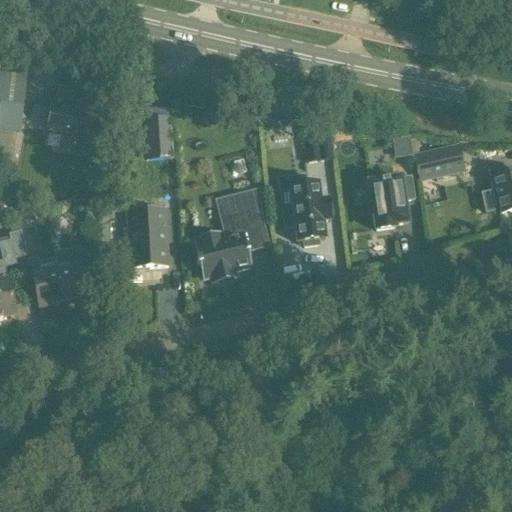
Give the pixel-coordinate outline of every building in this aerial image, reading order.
[(0,107),(21,110),(25,79),(0,75),(0,107)] [(51,108),(47,132),(72,136),(69,155),(97,160),(105,109),(96,107),(87,106),(78,104),(76,112),(51,108)] [(168,119),(144,120),(146,163),(170,161),(168,119)] [(329,132),(302,136),(306,165),(333,161),(329,132)] [(411,157),(408,139),(393,142),(395,160),(411,157)] [(420,183),(463,173),(458,150),(414,159),(420,183)] [(493,193),(481,196),(485,215),(501,212),(501,216),(511,213),(511,176),(505,178),(503,169),(488,173),(493,193)] [(292,209),(282,210),(284,230),(294,228),(296,245),(303,244),(303,250),(319,248),(318,242),(324,242),(322,224),(330,223),(327,203),(319,204),(317,186),(305,188),(304,178),(288,180),(292,209)] [(401,179),(367,184),(374,233),(409,228),(405,204),(414,203),(410,179),(401,180),(401,179)] [(259,191),(235,197),(245,235),(264,230),(259,191)] [(97,206),(95,245),(107,245),(108,207),(97,206)] [(125,218),(129,275),(167,273),(164,216),(125,218)] [(15,260),(27,257),(21,233),(8,236),(10,242),(15,260)] [(198,247),(195,248),(203,282),(210,280),(212,287),(236,281),(234,275),(250,271),(242,236),(225,240),(220,242),(219,237),(197,242),(198,247)] [(0,317),(14,314),(3,270),(17,266),(15,260),(10,242),(0,244),(0,254),(2,262),(0,262),(0,317)] [(64,304),(88,299),(77,250),(68,252),(71,267),(56,270),(64,304)] [(38,310),(64,304),(56,270),(53,261),(38,264),(37,259),(27,262),(38,310)]
